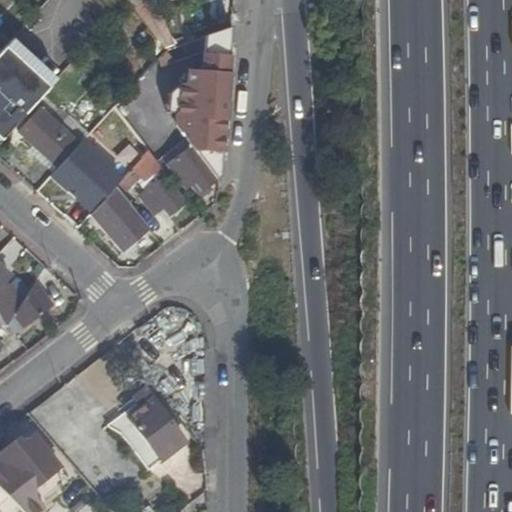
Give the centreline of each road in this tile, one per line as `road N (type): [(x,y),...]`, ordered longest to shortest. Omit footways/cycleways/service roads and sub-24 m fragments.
road 1 (motorway): [(283,0),(324,511)]
road 2 (motorway): [(404,0),(412,305),(405,511)]
road 3 (motorway): [(494,511),(484,0)]
road 4 (residential): [(267,0),(249,192),(213,271)]
road 5 (residential): [(213,271),(234,326),(233,511)]
road 6 (residential): [(125,305),(0,190)]
road 7 (residential): [(0,400),(125,305)]
